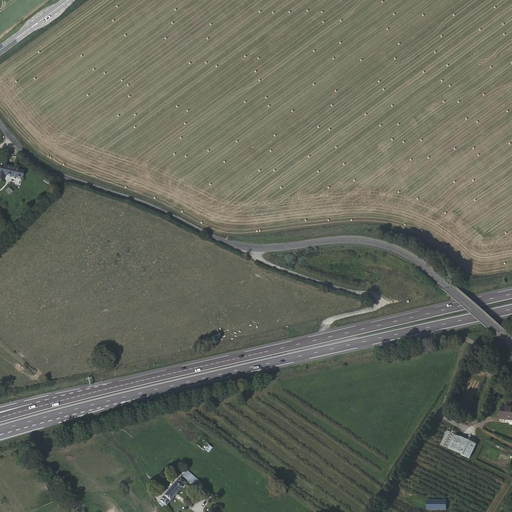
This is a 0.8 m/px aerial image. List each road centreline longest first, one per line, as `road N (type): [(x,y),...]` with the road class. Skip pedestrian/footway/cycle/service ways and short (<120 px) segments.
road 1 (tertiary): [(511,343),(396,250),(353,239),(233,245),(52,170),(0,124)]
road 2 (motorway): [(0,431),(511,310)]
road 3 (motorway): [(511,293),(12,410)]
